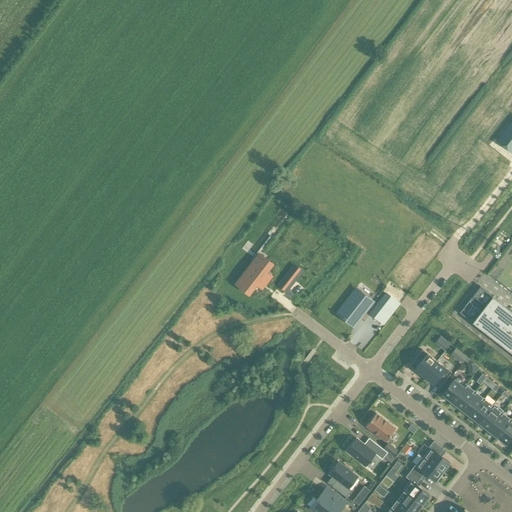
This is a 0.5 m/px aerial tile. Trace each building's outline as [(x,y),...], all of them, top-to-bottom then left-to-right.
[(511,120),(497,139),(511,151),(511,120)] [(260,254),(238,281),(251,290),(260,279),(265,283),(271,276),(266,272),(272,264),(260,254)] [(295,266),(285,279),(291,284),(301,271),(295,266)] [(372,302),(357,291),(339,314),(354,326),(360,317),(361,318),(368,309),(367,308),(372,302)] [(399,304),(386,294),(377,305),(382,309),(376,317),(384,323),(390,315),(391,315),(399,304)] [(511,310),(493,296),(472,322),(511,353),(511,310)] [(411,363),(410,365),(415,368),(418,371),(417,373),(423,377),(436,360),(421,349),(411,363)] [(456,349),(451,355),(462,363),(464,360),(467,357),(456,349)] [(436,360),(423,377),(430,382),(431,380),(435,383),(436,381),(441,385),(451,372),(436,360)] [(476,381),(480,384),(483,382),(486,377),(482,374),(476,381)] [(491,381),(486,377),(483,382),(488,385),(491,381)] [(454,380),(443,394),(452,402),(463,387),(454,380)] [(466,384),(463,387),(452,402),(461,409),(475,391),(466,384)] [(484,398),(475,391),(461,409),(470,416),(484,398)] [(493,405),(484,398),(470,416),(479,423),(493,405)] [(493,405),(479,423),(488,430),(502,412),(502,413),(504,411),(494,403),(493,405)] [(376,412),(366,425),(385,441),(395,428),(376,412)] [(502,412),(488,430),(498,437),(511,420),(502,413),(502,412)] [(511,420),(498,437),(507,444),(511,437),(511,420)] [(388,452),(369,437),(363,444),(356,439),(347,451),(366,466),(375,454),(383,459),(388,452)] [(423,457),(442,472),(443,470),(445,471),(450,465),(448,464),(450,462),(439,454),(444,448),(434,441),(429,447),(430,448),(423,457)] [(398,450),(388,443),(384,448),(394,456),(398,450)] [(406,444),(402,451),(406,454),(410,447),(406,444)] [(415,465),(410,471),(420,479),(425,473),(435,481),(436,479),(438,481),(443,474),(441,473),(442,472),(423,457),(416,466),(415,465)] [(339,462),(329,474),(338,481),(333,487),(346,497),(352,491),(349,488),(358,477),(351,472),(352,470),(345,464),(344,466),(339,462)] [(403,489),(405,491),(422,504),(430,495),(416,484),(420,479),(410,471),(406,477),(410,480),(403,489)] [(386,476),(381,482),(385,485),(390,479),(386,476)] [(379,485),(375,490),(379,494),(383,488),(379,485)] [(405,491),(398,500),(413,511),(416,511),(422,504),(405,491)] [(310,509),(314,511),(340,511),(347,504),(335,494),(331,498),(324,492),(310,509)] [(372,494),(368,499),(374,504),(378,499),(372,494)] [(413,511),(398,500),(391,509),(395,511),(413,511)] [(365,503),(358,511),(367,511),(371,508),(365,503)]
